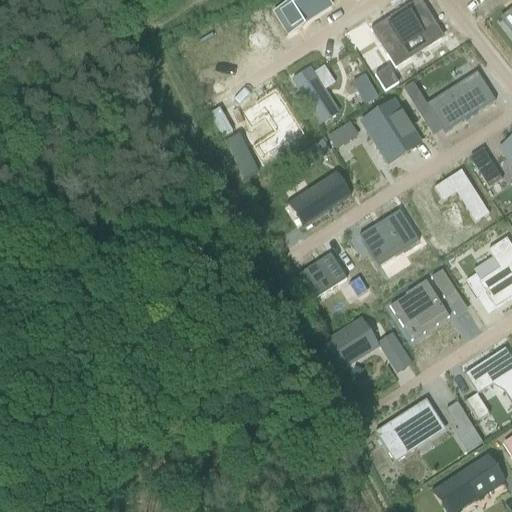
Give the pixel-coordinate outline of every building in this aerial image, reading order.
[(290,5),(274,15),(288,37),(303,27),(302,26),(330,9),(324,0),(309,0),(304,3),(302,1),(292,8),(290,5)] [(385,23),(370,32),(371,34),(372,33),(388,58),(386,59),(394,71),(396,70),(395,68),(409,60),(402,50),(420,38),(426,49),(441,39),(428,19),(429,18),(419,1),(405,10),(408,15),(388,27),(385,23)] [(313,76),(294,87),(320,127),(338,116),(328,100),(325,102),(321,95),(324,93),(334,86),(323,69),(313,76)] [(376,77),(374,78),(384,94),(398,86),(396,84),(395,85),(386,72),(377,78),(376,77)] [(476,75),(425,107),(444,136),(495,104),(476,75)] [(364,79),(352,85),(365,107),(376,100),(364,79)] [(402,92),(411,105),(421,99),(412,86),(402,92)] [(275,94),(241,115),(251,130),(264,121),(274,137),(252,151),(261,165),(303,138),(275,94)] [(392,106),(361,125),(388,166),(418,147),(392,106)] [(355,137),(348,127),(328,140),(335,149),(355,137)] [(511,141),(498,152),(511,169),(511,183),(509,186),(511,189),(511,141)] [(321,145),(308,153),(315,164),(328,155),(321,145)] [(257,174),(253,165),(238,173),(243,183),(257,174)] [(493,169),(479,178),(488,191),(501,183),(493,169)] [(460,173),(433,191),(442,205),(455,196),(474,226),(488,217),(460,173)] [(335,175),(290,204),(305,228),(350,199),(335,175)] [(398,213),(358,239),(373,262),(377,270),(396,258),(418,244),(398,213)] [(475,278),(465,284),(475,301),(485,295),(494,310),(511,298),(511,251),(505,241),(487,253),(499,271),(479,284),(475,278)] [(329,257),(298,277),(315,302),(346,283),(329,257)] [(441,273),(430,280),(443,300),(454,293),(441,273)] [(364,290),(358,281),(349,287),(355,296),(364,290)] [(406,298),(389,309),(402,330),(414,323),(419,331),(445,315),(425,284),(405,297),(406,298)] [(360,326),(325,347),(340,370),(374,348),(360,326)] [(390,339),(378,346),(388,360),(399,353),(390,339)] [(511,363),(504,351),(464,377),(477,397),(492,388),(503,395),(511,408),(511,363)] [(426,402),(375,434),(394,465),(416,451),(414,448),(443,429),(426,402)] [(471,428),(455,438),(466,455),(481,445),(471,428)] [(479,462),(438,489),(453,511),(461,511),(502,486),(490,467),(486,460),(480,463),(479,462)]
